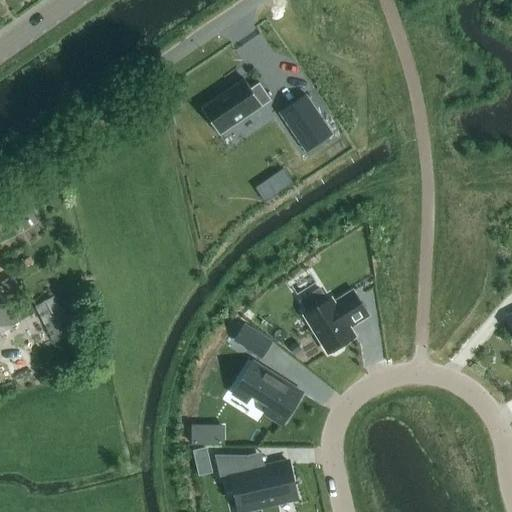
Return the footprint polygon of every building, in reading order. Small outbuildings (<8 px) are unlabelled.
[(251,89),(243,79),(200,107),(219,136),(271,101),(259,84),(251,89)] [(304,95),(279,113),(297,140),(310,131),(318,144),(331,134),(304,95)] [(12,276),(0,282),(0,283),(10,300),(22,293),(12,276)] [(319,289),(300,301),(307,313),(304,315),(327,353),(331,351),(332,353),(341,348),(340,346),(354,337),(346,325),(353,321),(354,323),(367,316),(352,292),(333,303),(330,299),(327,301),(319,289)] [(0,333),(17,323),(0,297),(0,333)] [(62,308),(60,309),(54,297),(34,307),(44,328),(51,343),(72,333),(64,317),(66,316),(62,308)] [(244,326),(235,341),(260,357),(269,342),(244,326)] [(253,363),(233,394),(247,402),(251,395),(267,405),(263,412),(281,424),(300,393),(253,363)] [(247,457),(214,457),(219,479),(239,475),(247,510),(296,499),(288,462),(250,471),(247,457)]
